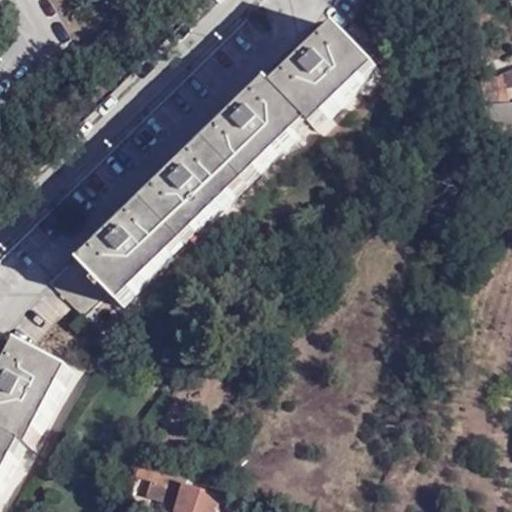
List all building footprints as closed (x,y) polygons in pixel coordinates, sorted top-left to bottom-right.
[(86,269),(77,261),(50,287),(85,320),(109,293),(125,309),(376,72),(337,30),(308,58),(245,117),(181,178),(124,232),(92,263),(86,269)] [(485,139),(511,135),(511,65),(506,67),(482,78),(478,72),(471,74),(476,106),(478,105),(485,139)] [(22,102),(11,92),(0,104),(11,113),(22,102)] [(84,254),(77,261),(86,269),(92,263),(84,254)] [(73,375),(23,348),(3,386),(0,391),(0,500),(26,448),(34,451),(73,375)] [(140,466),(137,477),(156,483),(151,498),(182,506),(181,509),(172,507),(169,511),(220,511),(225,498),(188,486),(189,482),(140,466)]
